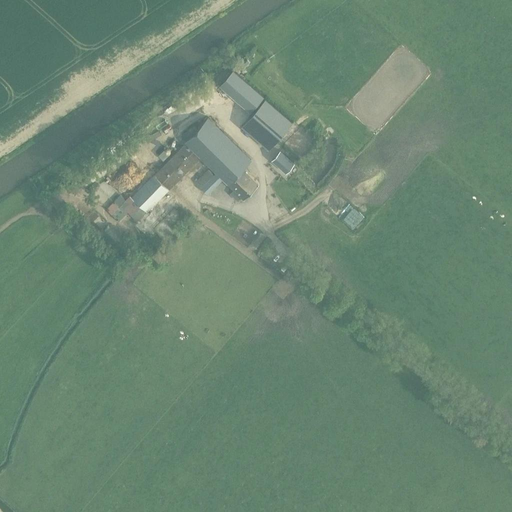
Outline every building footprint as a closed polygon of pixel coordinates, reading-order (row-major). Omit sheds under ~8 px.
[(220,85),(250,112),(258,104),(264,96),(233,70),(220,85)] [(265,98),(241,125),(269,149),(293,122),(265,98)] [(114,202),(107,209),(120,221),(128,212),(139,223),(141,222),(139,220),(147,212),(169,190),(202,157),(217,172),(214,175),(209,169),(196,182),(202,187),(201,187),(208,194),(223,178),(244,199),(259,184),(243,169),(252,160),(208,117),(185,140),(187,142),(155,175),(154,175),(132,197),(130,195),(126,200),(121,195),(114,202)] [(163,160),(169,154),(164,149),(158,155),(163,160)] [(279,151),(271,159),(286,173),(293,165),(279,151)]
